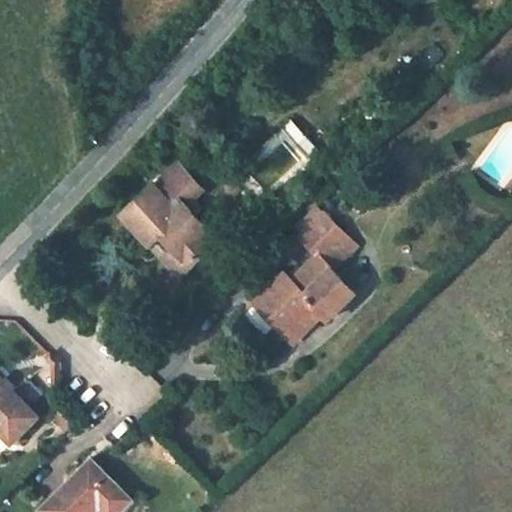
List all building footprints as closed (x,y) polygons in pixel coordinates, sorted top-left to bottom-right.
[(467,138),(458,142),(462,151),(472,147),(467,138)] [(183,168),(179,164),(161,181),(165,185),(183,168)] [(165,185),(161,181),(124,215),(154,247),(163,238),(191,268),(220,241),(198,220),(204,215),(204,207),(197,199),(205,191),(183,168),(165,185)] [(325,212),(317,204),(293,227),(301,235),(325,212)] [(294,279),(287,273),(256,303),(288,337),(320,307),(326,313),(330,318),(357,293),(335,270),(358,246),(325,212),(301,235),(320,254),(294,279)] [(163,238),(154,247),(182,277),(191,268),(163,238)] [(326,313),(320,307),(288,337),(294,343),(326,313)] [(40,386),(59,389),(63,357),(44,355),(40,386)] [(0,429),(13,443),(40,417),(3,380),(0,382),(0,429)] [(120,511),(133,500),(94,459),(42,508),(45,511),(96,511),(101,508),(105,511),(120,511)]
